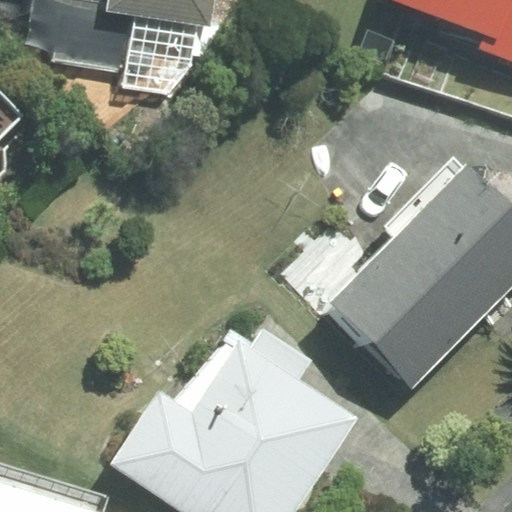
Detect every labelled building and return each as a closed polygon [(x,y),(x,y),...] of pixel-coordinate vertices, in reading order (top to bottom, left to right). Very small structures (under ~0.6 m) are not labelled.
[(188,40),(191,0),(0,0),(0,2),(12,4),(10,24),(41,27),(37,71),(108,77),(112,33),(188,40)] [(511,0),(354,0),(349,16),(458,51),(454,62),(511,80),(511,0)] [(511,259),(430,181),(297,319),(386,405),(511,275),(511,259)] [(123,408),(81,481),(136,511),(280,511),(328,433),(276,404),(296,368),(229,331),(210,365),(197,356),(140,414),(123,408)] [(0,511),(88,511),(0,484),(0,511)]
